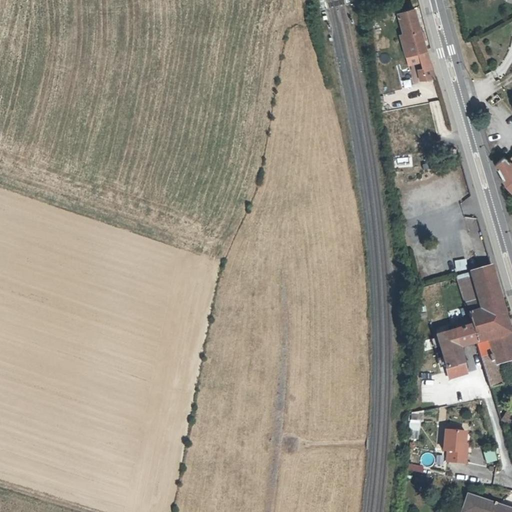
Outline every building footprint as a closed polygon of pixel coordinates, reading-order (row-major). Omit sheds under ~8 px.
[(406,55),(426,50),(414,9),(398,13),(404,34),(401,35),(406,55)] [(426,50),(406,55),(409,65),(421,61),(428,59),(426,50)] [(428,59),(421,61),(423,70),(424,73),(419,74),(421,80),(434,79),(428,59)] [(406,132),(390,133),(391,156),(408,155),(406,132)] [(504,156),(495,164),(506,185),(511,191),(511,155),(508,160),(504,156)] [(453,260),(455,271),(467,269),(465,258),(453,260)] [(511,338),(510,332),(491,267),(457,277),(457,278),(468,315),(473,324),(471,325),(476,342),(486,376),(490,388),(491,388),(504,384),(497,362),(510,359),(511,357),(511,338)] [(458,347),(476,342),(471,325),(470,326),(467,316),(454,320),(456,329),(436,335),(439,346),(449,379),(460,375),(457,366),(459,365),(455,348),(458,347)] [(460,375),(466,373),(464,364),(462,364),(459,365),(457,366),(460,375)] [(435,375),(421,377),(423,385),(416,386),(420,404),(439,400),(435,375)] [(423,411),(412,413),(412,420),(418,420),(423,420),(423,411)] [(463,452),(464,444),(465,432),(445,430),(443,451),(447,451),(446,462),(465,463),(466,452),(463,452)] [(485,464),(496,461),(493,448),(482,451),(485,464)] [(408,464),(407,470),(421,472),(422,466),(408,464)] [(511,511),(511,509),(467,494),(462,509),(472,511),(511,511)]
